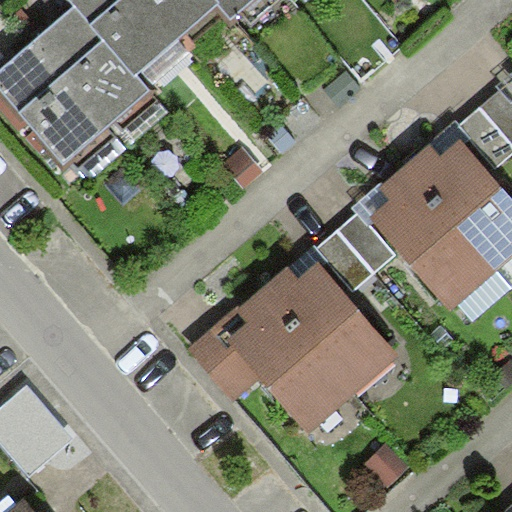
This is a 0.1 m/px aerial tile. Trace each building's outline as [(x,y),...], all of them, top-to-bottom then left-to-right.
[(103,112),(147,73),(134,58),(82,0),(60,0),(29,28),(103,112)] [(82,0),(134,58),(178,19),(160,0),(82,0)] [(160,0),(178,19),(199,0),(160,0)] [(0,83),(59,150),(103,112),(29,28),(0,52),(0,83)] [(488,155),(511,132),(511,86),(495,69),(448,112),(488,155)] [(423,131),(399,153),(489,252),(511,230),(511,192),(456,130),(437,147),(423,131)] [(489,252),(399,153),(383,167),(395,181),(365,208),(393,238),(442,293),(489,252)] [(349,278),(393,238),(365,208),(353,194),(309,234),(349,278)] [(284,257),(263,277),(350,372),(389,337),(314,255),(296,270),(284,257)] [(350,372),(263,277),(242,296),(254,309),(231,330),(256,358),(306,412),(350,372)] [(228,384),(256,358),(231,330),(212,310),(184,336),(228,384)] [(0,497),(0,511),(31,511),(11,488),(0,497)] [(511,511),(511,491),(488,511),(511,511)]
